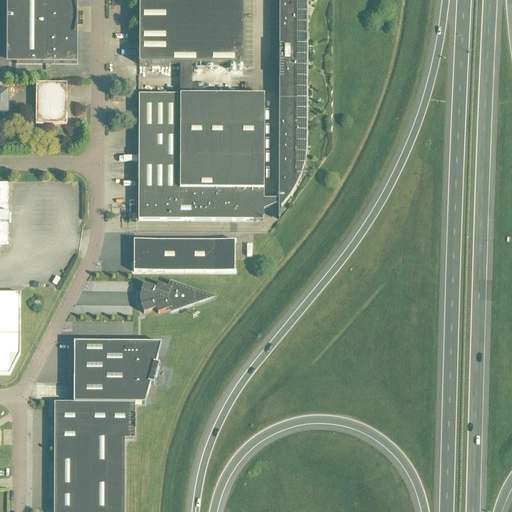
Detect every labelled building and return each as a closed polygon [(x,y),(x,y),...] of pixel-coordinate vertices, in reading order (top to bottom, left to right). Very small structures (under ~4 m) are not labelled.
[(7,0),(7,20),(7,65),(77,65),(77,25),(82,25),(82,15),(77,15),(77,0),(7,0)] [(181,68),(181,94),(193,94),(193,68),(243,68),(243,0),(139,0),(139,68),(181,68)] [(307,158),(308,147),(308,0),(279,0),(279,223),(279,224),(280,224),(282,212),(290,201),(297,190),(302,180),(305,169),(307,158)] [(36,127),(66,128),(67,87),(36,87),(36,127)] [(181,94),(181,99),(139,99),(138,224),(264,225),(265,100),(193,99),(193,94),(181,94)] [(0,247),(8,248),(8,187),(0,186),(0,247)] [(237,246),(134,245),(134,276),(237,276),(237,246)] [(144,318),(157,314),(158,319),(172,314),(172,316),(204,305),(172,292),(172,294),(158,289),(157,293),(144,289),(141,296),(144,297),(142,301),(142,306),(144,310),(141,311),(144,318)] [(0,377),(9,378),(19,358),(19,297),(0,297),(0,377)] [(73,408),(54,407),(53,480),(53,511),(123,511),(124,480),(124,440),(134,440),(134,408),(144,409),(150,389),(155,390),(160,370),(155,368),(161,348),(74,347),(73,408)]
